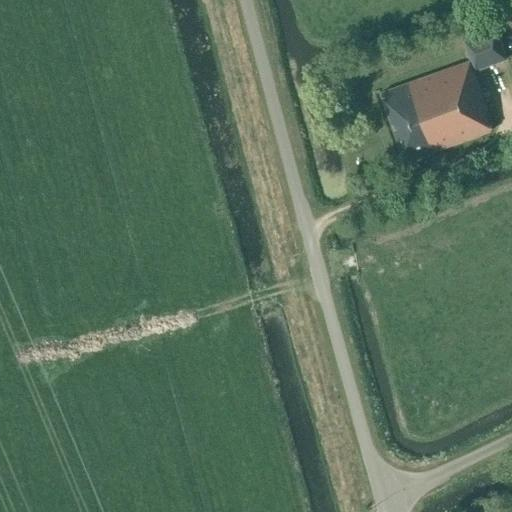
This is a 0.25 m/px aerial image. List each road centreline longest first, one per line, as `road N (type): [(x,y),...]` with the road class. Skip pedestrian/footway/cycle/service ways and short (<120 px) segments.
road 1 (unclassified): [(383,504),(245,0)]
road 2 (unclassified): [(383,504),(511,440)]
